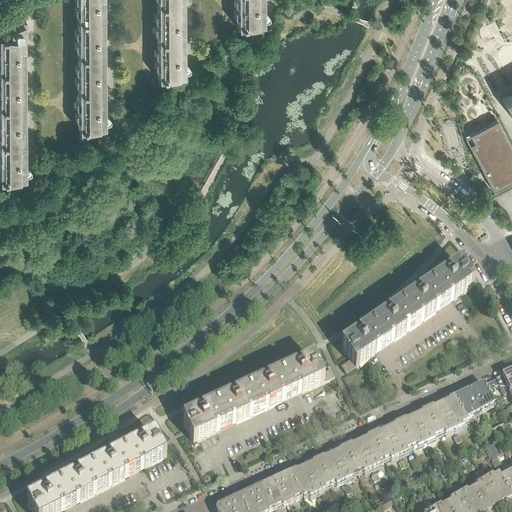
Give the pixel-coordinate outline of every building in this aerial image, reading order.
[(102,120),(101,0),(77,0),(78,101),(78,130),(103,126),(103,125),(102,120)] [(182,74),(181,0),(156,0),(157,68),(157,78),(157,79),(182,75),(182,74)] [(261,23),(261,0),(236,0),(237,27),(236,27),(236,28),(261,23)] [(23,177),(22,38),(22,23),(15,26),(12,28),(10,30),(9,31),(9,32),(9,37),(0,37),(0,181),(23,177)] [(511,94),(509,96),(502,100),(511,118),(511,117),(511,94)] [(511,178),(511,148),(496,118),(463,135),(492,189),(511,178)] [(474,288),(469,280),(470,279),(468,275),(466,276),(460,268),(454,272),(462,283),(468,292),(474,288)] [(468,292),(462,283),(454,272),(447,276),(445,273),(440,276),(443,281),(440,283),(440,282),(430,288),(436,296),(442,305),(448,301),(449,303),(448,304),(453,301),(453,303),(468,292)] [(435,314),(439,311),(439,310),(437,311),(436,309),(442,305),(436,296),(430,288),(421,294),(422,296),(419,298),(415,293),(411,296),(413,300),(401,309),(415,329),(421,325),(420,324),(423,322),(424,323),(436,315),(435,314)] [(409,333),(415,329),(401,309),(388,317),(386,314),(381,317),(384,322),(381,324),(380,323),(371,329),(383,346),(389,342),(390,344),(389,345),(393,342),(394,343),(406,335),(405,334),(408,332),(409,333)] [(375,355),(380,352),(379,351),(378,352),(377,350),(383,346),(371,329),(362,335),(363,337),(359,339),(357,335),(356,334),(351,337),(354,341),(341,350),(350,363),(355,370),(356,372),(359,370),(358,369),(376,356),(375,355)] [(335,380),(331,372),(321,377),(314,362),(300,369),(298,365),(293,367),(295,372),(292,374),(291,373),(281,377),(290,396),(296,393),(297,395),(296,396),(301,394),(301,396),(335,380)] [(355,370),(350,363),(341,369),(346,377),(355,370)] [(506,388),(511,385),(511,374),(484,387),(493,404),(494,403),(495,402),(492,397),(490,397),(495,394),(492,388),(494,387),(495,389),(499,387),(500,390),(501,389),(503,392),(507,390),(506,388)] [(283,399),(290,396),(281,377),(271,382),(271,383),(268,385),(265,380),(263,381),(260,382),(262,386),(248,393),(259,415),(265,412),(264,411),(268,409),(269,411),(282,405),(281,403),(286,401),(285,401),(284,401),(283,399)] [(494,407),(493,404),(484,387),(456,400),(467,422),(476,417),(478,421),(480,420),(482,425),(485,424),(480,415),(494,407)] [(259,415),(248,393),(235,399),(233,395),(227,397),(230,403),(226,404),(226,403),(216,408),(224,426),(231,423),(232,425),(230,426),(230,427),(235,425),(236,426),(249,420),(248,418),(252,417),(252,418),(259,415)] [(468,425),(467,422),(456,400),(449,403),(449,405),(441,408),(434,412),(432,411),(427,414),(428,415),(438,438),(444,436),(445,438),(463,430),(462,428),(468,425)] [(218,430),(224,426),(216,408),(205,412),(206,414),(202,415),(200,410),(197,411),(195,412),(197,416),(183,423),(193,446),(194,445),(195,447),(197,446),(196,444),(216,435),(216,434),(220,431),(219,432),(218,430)] [(438,438),(428,415),(427,414),(422,416),(422,417),(407,424),(405,424),(400,426),(412,451),(417,448),(418,451),(428,446),(435,443),(434,440),(438,438)] [(412,451),(400,426),(395,428),(395,430),(387,433),(379,437),(378,436),(373,439),(384,463),(390,461),(391,464),(408,456),(406,453),(412,451)] [(167,459),(162,450),(155,437),(141,445),(139,441),(134,443),(137,448),(133,450),(133,449),(123,454),(132,472),(139,469),(140,471),(138,472),(139,472),(143,470),(144,471),(167,459)] [(384,463),(373,439),(368,441),(367,442),(352,449),(351,449),(345,451),(357,476),(362,474),(363,476),(380,468),(379,466),(384,463)] [(499,457),(493,446),(485,451),(490,462),(499,457)] [(357,476),(345,451),(341,453),(340,455),(332,459),(325,462),(323,461),(319,464),(330,488),(335,486),(336,489),(353,481),(352,478),(357,476)] [(126,476),(132,472),(123,454),(113,459),(114,461),(110,462),(107,457),(102,460),(104,464),(91,471),(102,493),(109,490),(108,488),(111,487),(112,488),(125,481),(124,480),(129,478),(128,477),(127,478),(126,476)] [(446,469),(442,460),(434,464),(439,473),(446,469)] [(511,470),(510,468),(504,472),(498,461),(492,464),(498,477),(511,500),(511,470)] [(330,488),(319,464),(314,466),(313,468),(305,471),(297,475),(295,474),(292,476),(304,501),(308,498),(309,501),(326,493),(325,491),(330,488)] [(102,493),(91,471),(77,478),(75,474),(70,477),(73,482),(69,484),(69,482),(59,487),(69,506),(75,502),(76,504),(75,505),(75,506),(80,503),(80,505),(93,498),(92,497),(96,495),(96,496),(102,493)] [(304,501),(292,476),(263,489),(274,511),(281,508),(282,510),(294,504),(293,503),(302,499),(303,501),(304,501)] [(511,500),(498,477),(493,480),(492,478),(476,488),(477,489),(472,492),(484,511),(490,511),(491,511),(498,507),(505,503),(507,504),(511,500)] [(62,509),(69,506),(59,487),(49,493),(50,494),(46,496),(44,490),(38,493),(41,497),(27,504),(30,511),(62,511),(65,511),(65,510),(63,511),(62,509)] [(273,511),(274,511),(263,489),(240,500),(245,511),(273,511)] [(484,511),(472,492),(467,495),(466,493),(450,503),(451,504),(446,507),(448,511),(484,511)] [(245,511),(240,500),(218,510),(217,511),(245,511)] [(380,511),(383,511),(393,506),(390,500),(377,508),(380,511)]
